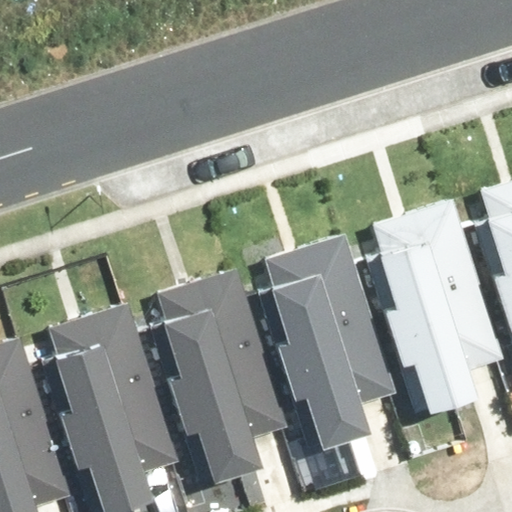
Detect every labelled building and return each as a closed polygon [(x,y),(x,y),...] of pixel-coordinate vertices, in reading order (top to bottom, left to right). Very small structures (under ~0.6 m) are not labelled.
[(511,332),(511,187),(484,195),(493,224),(481,227),(494,273),(480,277),(498,336),(511,332)] [(407,364),(420,408),(469,394),(460,367),(498,355),(453,206),(379,228),(387,256),(375,260),(389,305),(374,309),(392,369),(407,364)] [(299,402),(312,446),(361,431),(353,404),(390,393),(345,243),(271,265),(279,294),(267,297),(281,343),(266,347),(284,406),(299,402)] [(189,431),(202,475),(251,460),(243,433),(281,422),(236,272),(161,295),(170,323),(158,326),(171,372),(157,376),(174,435),(189,431)] [(76,464),(89,508),(138,493),(130,466),(168,455),(123,306),(48,328),(57,356),(45,360),(58,405),(44,409),(61,469),(76,464)] [(0,511),(22,511),(20,505),(58,493),(13,344),(0,347),(0,511)]
